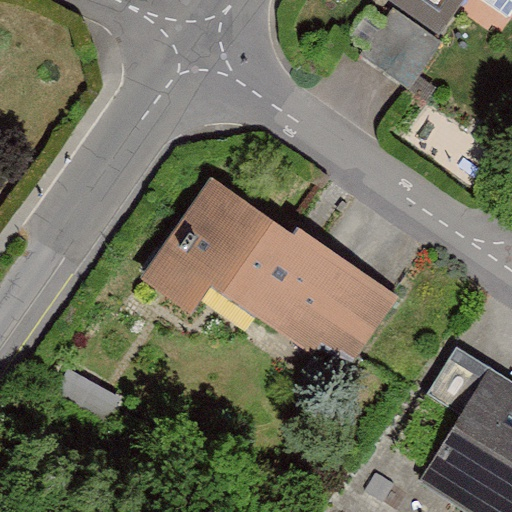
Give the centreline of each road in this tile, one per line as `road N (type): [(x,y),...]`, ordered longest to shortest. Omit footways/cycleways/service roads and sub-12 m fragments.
road 1 (residential): [(200,49),(511,268)]
road 2 (residential): [(200,49),(0,321)]
